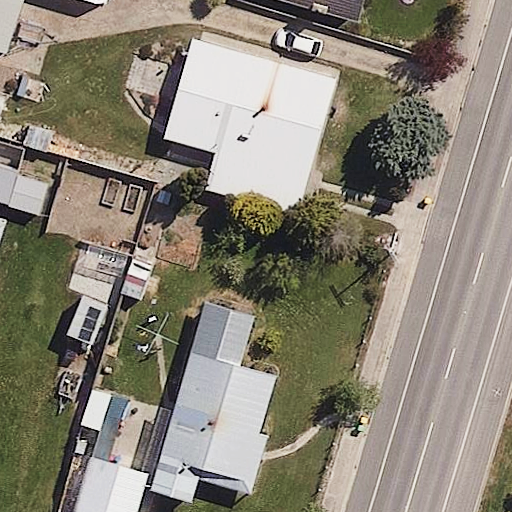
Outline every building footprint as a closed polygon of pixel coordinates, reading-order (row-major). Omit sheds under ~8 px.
[(27,0),(0,0),(0,45),(11,49),(27,0)] [(301,0),(363,17),(367,0),(301,0)] [(193,33),(166,138),(213,150),(204,186),(299,211),(336,70),(193,33)] [(68,196),(98,230),(123,208),(93,175),(68,196)] [(34,275),(0,264),(0,243),(8,218),(0,215),(0,320),(18,326),(34,275)] [(255,426),(272,367),(240,358),(255,306),(203,291),(146,493),(197,508),(205,482),(253,495),(271,431),(255,426)] [(132,511),(146,464),(93,449),(74,511),(132,511)]
